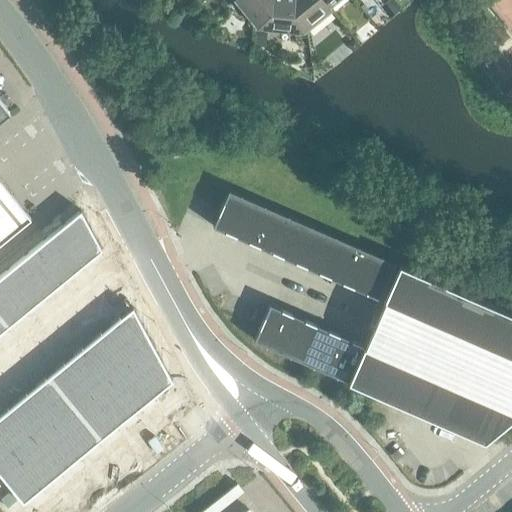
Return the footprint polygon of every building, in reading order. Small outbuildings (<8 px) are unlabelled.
[(236,0),(255,23),(273,9),(273,0),(236,0)] [(273,0),(273,9),(255,23),(256,24),(260,20),(267,28),(294,31),(302,24),(306,29),(307,28),(292,10),(294,0),(273,0)] [(294,0),(292,10),(307,28),(332,9),(324,0),(294,0)] [(324,0),(332,9),(332,8),(329,5),(334,0),(324,0)] [(256,33),(255,45),(265,47),(266,35),(256,33)] [(0,238),(29,215),(0,178),(0,117),(9,110),(0,98),(0,238)] [(511,417),(511,312),(229,189),(213,226),(384,300),(375,319),(364,344),(270,303),(254,339),(485,440),(511,417)] [(82,209),(0,275),(0,334),(104,250),(82,209)] [(135,308),(0,417),(0,473),(24,503),(174,381),(135,308)] [(398,448),(393,453),(397,458),(403,453),(398,448)] [(10,491),(1,498),(8,507),(17,500),(10,491)]
